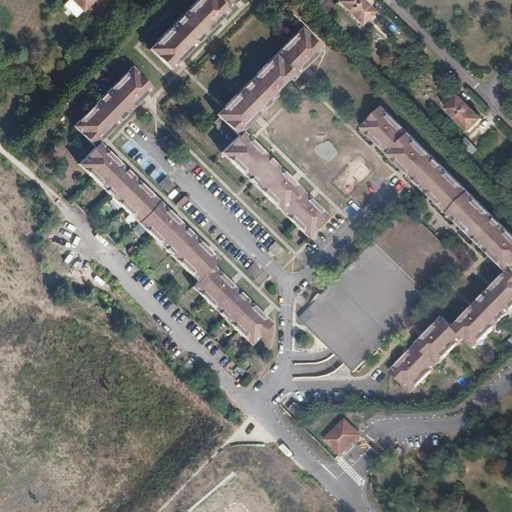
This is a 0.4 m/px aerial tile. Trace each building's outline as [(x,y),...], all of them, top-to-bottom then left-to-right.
[(70,0),(79,9),(89,0),(70,0)] [(214,22),(211,20),(217,13),(220,16),(232,4),(229,2),(230,0),(193,0),(187,7),(190,10),(180,19),(178,16),(172,22),(175,24),(167,32),(165,29),(154,40),(156,43),(148,52),(166,70),(173,64),(170,60),(175,56),(178,59),(214,22)] [(322,15),(332,4),(327,0),(324,0),(316,9),(320,13),(322,15)] [(361,0),(336,0),(335,1),(358,24),(359,24),(373,11),(361,0)] [(180,19),(190,10),(187,7),(178,16),(180,19)] [(214,22),(220,16),(217,13),(211,20),(214,22)] [(167,32),(175,24),(172,22),(165,29),(167,32)] [(294,38),(302,30),(299,27),(291,35),(294,38)] [(278,86),(285,80),(287,82),(299,71),(296,68),(301,62),(304,65),(320,49),(302,30),(294,38),(291,35),(280,46),(283,49),(275,57),(267,66),(263,63),(253,74),(256,77),(248,85),(245,82),(239,87),(242,90),(234,99),(231,95),(221,106),(224,109),(215,118),(234,136),(230,140),(220,150),(229,158),(226,161),(236,171),(239,168),(248,176),(245,180),(250,185),(254,182),(262,190),(259,193),(269,204),(272,201),(281,209),(290,218),(287,221),(297,231),(300,228),(308,235),(326,217),(309,200),(307,203),(302,198),(305,196),(293,184),(290,187),(285,181),(287,178),(264,155),(250,141),(247,144),(242,139),(245,136),(239,131),(251,119),(248,116),(254,111),(257,114),(281,89),(278,86)] [(148,52),(156,43),(154,40),(145,49),(148,52)] [(275,57),(283,49),(280,46),(272,54),(275,57)] [(267,66),(275,57),(272,54),(263,63),(267,66)] [(299,71),(304,65),(301,62),(296,68),(299,71)] [(241,340),(244,336),(250,343),(268,325),(263,319),(260,322),(255,317),(258,314),(232,288),(229,291),(223,285),(225,282),(209,266),(215,261),(208,255),(206,257),(200,251),(203,249),(177,223),(174,226),(168,221),(171,218),(150,196),(149,196),(146,199),(141,193),(144,190),(117,164),(114,167),(109,162),(112,159),(95,143),(104,133),(102,131),(107,125),(110,128),(137,100),(134,97),(140,91),(143,94),(148,88),(130,69),(122,78),(119,74),(108,85),(112,88),(105,96),(101,93),(96,99),(99,102),(91,110),(88,107),(78,117),(80,121),(72,129),(91,147),(77,161),(86,170),(83,174),(93,183),(96,180),(104,188),(101,192),(107,197),(110,194),(118,201),(115,205),(125,215),(129,212),(145,228),(142,232),(153,242),(156,239),(164,247),(161,250),(166,256),(170,252),(177,260),(174,263),(185,274),(188,271),(196,279),(193,283),(191,285),(200,294),(197,297),(208,308),(211,304),(219,313),(216,316),(222,322),(225,318),(234,327),(231,330),(241,340)] [(248,85),(256,77),(253,74),(245,82),(248,85)] [(281,89),(287,82),(285,80),(278,86),(281,89)] [(234,99),(242,90),(239,87),(231,95),(234,99)] [(456,96),(443,109),(466,133),(479,120),(456,96)] [(91,110),(99,102),(96,99),(88,107),(91,110)] [(215,118),(224,109),(221,106),(212,114),(215,118)] [(457,220),(461,225),(459,227),(464,233),(467,230),(475,238),(473,241),(478,246),(480,243),(488,251),(494,257),(491,259),(496,264),(499,261),(507,269),(504,272),(492,284),(495,287),(490,292),(487,290),(470,307),(473,309),(468,314),(465,311),(449,328),(439,318),(423,334),(426,337),(420,342),(417,340),(406,351),(409,354),(404,359),(401,356),(385,372),(404,391),(412,383),(416,386),(426,375),(423,372),(431,364),(439,356),(442,359),(454,346),(452,344),(458,337),(461,340),(468,347),(476,339),(478,341),(489,330),(486,328),(494,319),(497,322),(503,316),(500,314),(509,305),(511,307),(511,306),(511,269),(509,267),(511,264),(511,237),(379,107),(361,125),(369,134),(366,136),(372,142),(375,139),(379,144),(388,152),(397,161),(394,163),(399,169),(402,166),(416,180),(413,182),(418,187),(421,185),(430,194),(435,199),(433,201),(437,206),(440,203),(448,212),(457,220)] [(251,119),(257,114),(254,111),(248,116),(251,119)] [(72,129),(80,121),(77,117),(69,126),(72,129)] [(234,136),(215,118),(211,122),(213,124),(213,129),(218,129),(217,134),(223,134),(223,139),(228,139),(230,140),(234,136)] [(104,133),(110,128),(107,125),(102,131),(104,133)] [(369,134),(361,125),(358,128),(366,136),(369,134)] [(250,141),(245,136),(242,139),(247,144),(250,141)] [(459,153),(469,144),(462,137),(453,147),(459,153)] [(388,152),(379,144),(377,146),(385,154),(388,152)] [(229,158),(220,150),(218,153),(226,161),(229,158)] [(397,161),(388,152),(385,154),(394,163),(397,161)] [(116,163),(112,159),(109,162),(114,167),(117,164),(116,163)] [(86,170),(77,161),(74,164),(83,174),(86,170)] [(416,180),(402,166),(399,169),(400,169),(413,182),(416,180)] [(248,176),(239,168),(236,171),(245,180),(248,176)] [(166,178),(160,184),(166,191),(173,185),(166,178)] [(293,184),(287,178),(285,181),(290,187),(293,184)] [(104,188),(96,180),(93,183),(101,192),(104,188)] [(262,190),(254,182),(250,185),(259,193),(262,190)] [(430,194),(421,185),(418,187),(427,196),(430,194)] [(149,196),(144,190),(141,193),(146,199),(149,196)] [(118,201),(110,194),(107,197),(115,205),(118,201)] [(354,200),(343,210),(350,217),(361,207),(354,200)] [(281,209),(272,201),(269,204),(278,212),(281,209)] [(448,212),(440,203),(437,206),(446,214),(448,212)] [(290,218),(281,209),(278,212),(287,221),(290,218)] [(296,319),(329,352),(337,360),(350,372),(357,365),(458,262),(441,245),(430,234),(424,229),(404,209),(304,311),(296,319)] [(145,228),(129,212),(125,215),(142,232),(145,228)] [(457,220),(448,212),(446,214),(454,223),(457,220)] [(177,223),(176,222),(171,218),(168,221),(174,226),(177,223)] [(433,231),(428,225),(424,229),(430,234),(433,231)] [(308,235),(300,228),(297,231),(304,239),(308,235)] [(475,238),(467,230),(464,233),(473,241),(475,238)] [(82,244),(71,232),(62,241),(74,252),(82,244)] [(164,247),(156,239),(153,242),(161,250),(164,247)] [(488,251),(480,243),(478,246),(486,254),(488,251)] [(208,255),(203,249),(200,251),(206,257),(208,255)] [(177,260),(170,252),(166,256),(174,263),(177,260)] [(507,269),(499,261),(496,264),(504,272),(507,269)] [(196,279),(188,271),(185,274),(193,283),(196,279)] [(232,288),(225,282),(223,285),(229,291),(232,288)] [(490,292),(495,287),(492,284),(487,290),(490,292)] [(200,294),(191,285),(188,288),(197,297),(200,294)] [(219,313),(211,304),(208,308),(216,316),(219,313)] [(503,316),(511,307),(509,305),(500,314),(503,316)] [(296,319),(304,311),(299,310),(293,317),(296,319)] [(234,327),(225,318),(222,322),(231,330),(234,327)] [(489,330),(497,322),(494,319),(486,328),(489,330)] [(420,342),(426,337),(423,334),(417,340),(420,342)] [(250,343),(244,336),(241,340),(247,346),(250,343)] [(454,346),(461,340),(458,337),(452,344),(454,346)] [(470,349),(478,341),(476,339),(468,347),(470,349)] [(434,367),(442,359),(439,356),(431,364),(434,367)] [(426,375),(434,367),(431,364),(423,372),(426,375)] [(353,375),(361,368),(357,365),(350,372),(353,375)] [(416,386),(412,383),(404,391),(407,394),(416,386)] [(291,402),(284,410),(294,419),(301,412),(291,402)] [(365,420),(353,409),(324,440),(339,455),(348,446),(344,442),(365,420)] [(348,446),(356,436),(365,420),(344,442),(348,446)]
